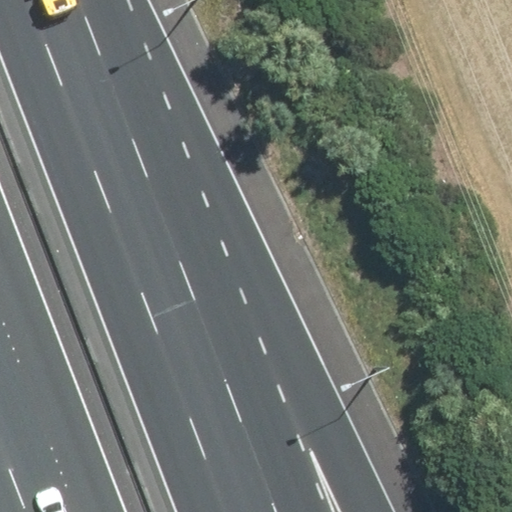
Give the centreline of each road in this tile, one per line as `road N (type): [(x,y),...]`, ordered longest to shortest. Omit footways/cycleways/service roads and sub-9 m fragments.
road 1 (motorway): [(55,0),(312,421),(358,511)]
road 2 (motorway): [(28,0),(225,511)]
road 3 (motorway): [(74,511),(0,318)]
